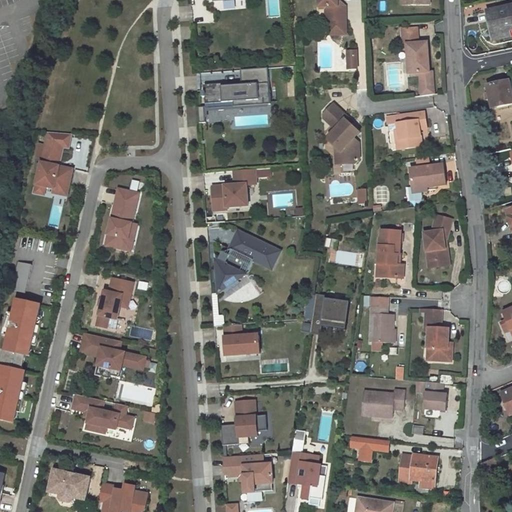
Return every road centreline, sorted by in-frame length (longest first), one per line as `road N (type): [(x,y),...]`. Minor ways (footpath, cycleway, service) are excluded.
road 1 (residential): [(178,155),(112,156),(98,166),(20,511)]
road 2 (residential): [(204,511),(178,155)]
road 3 (residential): [(456,66),(480,271),(477,384)]
road 4 (residential): [(178,155),(166,0)]
